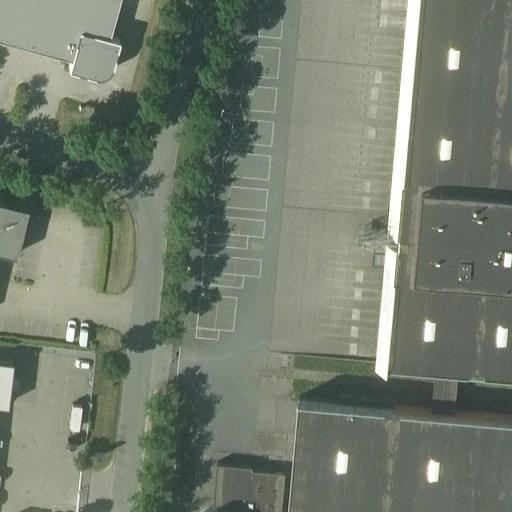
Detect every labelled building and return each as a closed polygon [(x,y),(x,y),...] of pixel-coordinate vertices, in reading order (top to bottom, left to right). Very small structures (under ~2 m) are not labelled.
[(109,70),(112,65),(119,39),(109,36),(118,0),(0,0),(0,38),(71,58),(68,68),(94,75),(100,75),(105,74),(109,70)] [(231,87),(249,93),(261,57),(243,51),(231,87)] [(0,251),(15,255),(22,230),(16,229),(20,212),(3,207),(4,201),(0,199),(0,251)] [(0,403),(7,404),(12,360),(0,358),(0,403)] [(247,511),(281,511),(285,471),(253,468),(253,465),(217,462),(213,505),(248,508),(247,511)]
